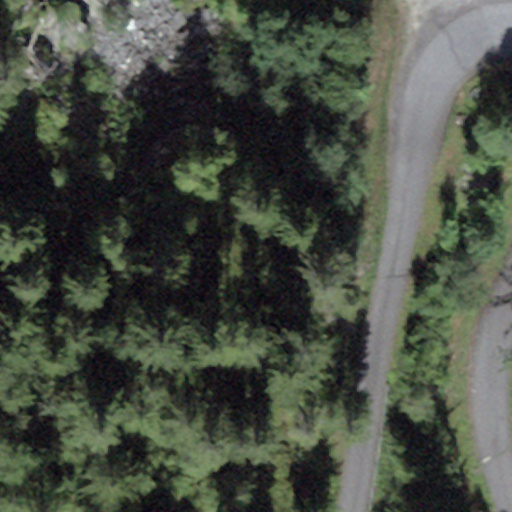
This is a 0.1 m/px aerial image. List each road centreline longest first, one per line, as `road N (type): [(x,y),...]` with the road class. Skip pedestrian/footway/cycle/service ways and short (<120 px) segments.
road 1 (unclassified): [(511,24),(486,23),(453,38),(429,69),(347,511)]
road 2 (unclassified): [(509,511),(485,421),(496,316),(511,286)]
